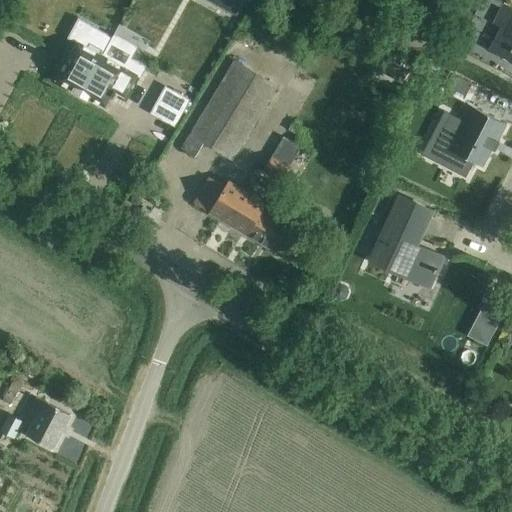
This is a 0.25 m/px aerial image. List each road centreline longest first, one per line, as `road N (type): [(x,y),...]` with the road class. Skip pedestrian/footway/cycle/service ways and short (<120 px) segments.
road 1 (residential): [(511,489),(194,289)]
road 2 (residential): [(194,289),(0,169)]
road 3 (unclassified): [(103,511),(158,365)]
